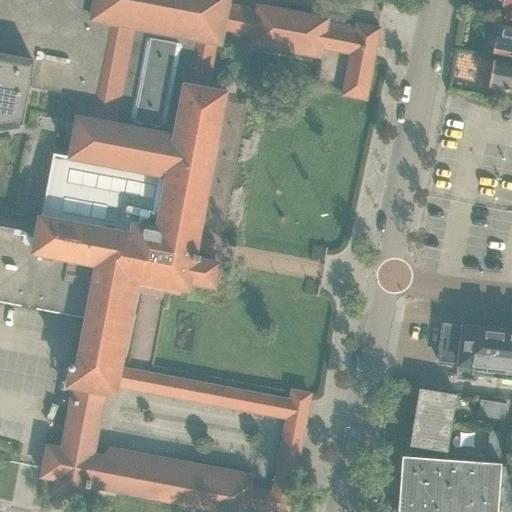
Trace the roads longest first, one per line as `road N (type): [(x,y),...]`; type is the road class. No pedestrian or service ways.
road 1 (residential): [(388,278),(439,0)]
road 2 (residential): [(347,511),(383,303)]
road 3 (residential): [(383,303),(511,318)]
road 4 (unclassified): [(511,295),(388,278)]
